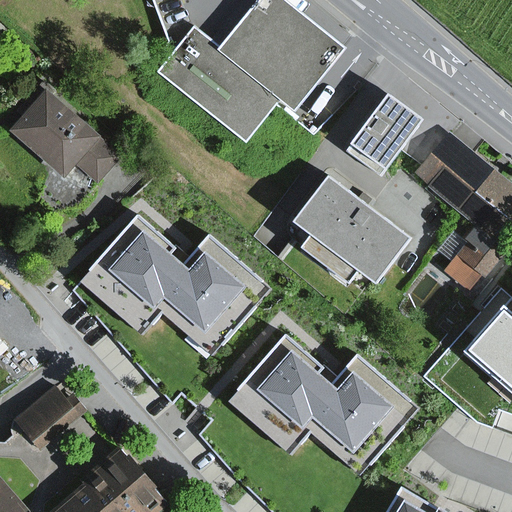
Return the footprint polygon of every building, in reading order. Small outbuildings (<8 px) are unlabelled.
[(213,47),(279,100),(294,112),(346,47),(287,0),(251,0),(216,44),(213,47)] [(245,141),(279,100),(282,96),(216,44),(190,23),(154,68),(245,141)] [(103,134),(43,84),(4,130),(64,181),(103,134)] [(431,122),(392,94),(358,142),(397,170),(431,122)] [(499,168),(452,133),(416,183),(464,216),(499,168)] [(511,231),(511,177),(499,168),(464,216),(448,239),(488,266),(511,231)] [(422,241),(334,175),(299,222),(388,287),(422,241)] [(186,260),(133,214),(77,278),(138,332),(159,308),(212,354),(271,287),(210,233),(186,260)] [(457,283),(440,270),(422,295),(439,308),(457,283)] [(511,406),(511,307),(510,309),(496,297),(448,351),(511,406)] [(332,376),(282,331),(219,400),(287,461),(308,438),(359,483),(423,412),(355,351),(332,376)] [(69,408),(53,388),(16,418),(42,450),(91,411),(80,399),(69,408)] [(147,511),(163,499),(115,445),(38,511),(147,511)] [(450,511),(398,483),(382,511),(450,511)] [(0,511),(23,511),(5,488),(0,492),(0,511)]
